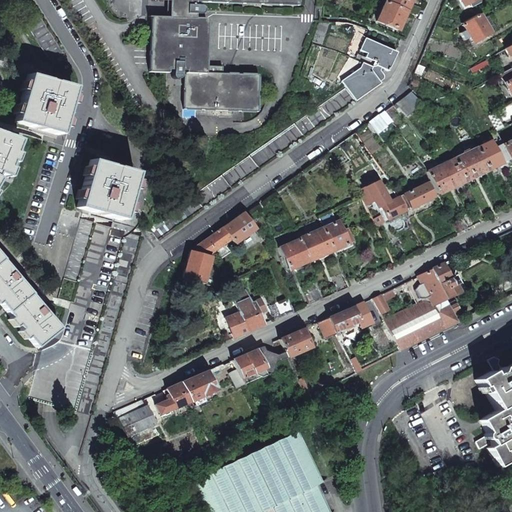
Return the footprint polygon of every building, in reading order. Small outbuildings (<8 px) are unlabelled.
[(151,0),(169,1),(168,17),(150,17),(148,72),(167,73),(167,70),(171,70),(171,76),(172,77),(173,78),(174,79),(176,79),(179,78),(180,77),(180,76),(180,70),(184,70),(183,109),(256,112),(257,75),(221,74),(221,67),(204,66),(206,19),(193,18),(193,14),(200,14),(201,14),(202,12),(203,11),(203,9),(202,8),(201,6),(199,5),(194,5),(194,2),(296,5),(296,0),(151,0)] [(385,0),(384,2),(405,11),(409,4),(410,0),(385,0)] [(19,10),(51,63),(64,55),(30,2),(19,10)] [(376,21),(396,31),(405,11),(384,2),(376,21)] [(405,11),(414,15),(418,8),(409,4),(405,11)] [(471,42),(488,33),(477,15),(461,24),(465,31),(460,34),(463,40),(469,37),(471,42)] [(396,52),(365,38),(359,50),(366,53),(365,58),(373,61),(371,67),(362,63),(359,68),(341,81),(346,89),(354,101),(379,83),(378,82),(381,80),(382,77),(382,75),(379,70),(380,68),(387,71),(396,52)] [(511,99),(511,78),(511,79),(508,74),(500,78),(511,99)] [(14,122),(58,135),(71,88),(28,76),(14,122)] [(149,229),(157,240),(354,101),(346,89),(149,229)] [(413,110),(420,104),(409,92),(403,98),(413,110)] [(393,104),(404,116),(413,110),(403,98),(393,104)] [(376,134),(392,123),(383,112),(368,123),(376,134)] [(0,174),(5,176),(19,140),(0,132),(0,174)] [(510,161),(511,160),(511,139),(502,145),(509,159),(510,161)] [(486,170),(509,159),(502,145),(501,144),(493,148),(489,141),(475,148),(486,170)] [(464,181),(486,170),(475,148),(453,159),(464,181)] [(437,194),(464,181),(453,159),(426,173),(437,194)] [(76,207),(120,220),(133,173),(90,161),(76,207)] [(385,220),(403,211),(396,197),(388,182),(379,187),(377,183),(369,188),(368,186),(361,189),(368,203),(372,201),(375,208),(377,207),(385,220)] [(408,208),(432,197),(425,183),(402,195),(408,208)] [(403,211),(408,208),(402,195),(396,197),(403,211)] [(233,244),(254,229),(243,212),(222,227),(230,239),(233,244)] [(459,233),(469,229),(462,217),(453,221),(459,233)] [(73,410),(90,415),(96,396),(133,267),(141,236),(80,219),(50,320),(58,329),(45,339),(28,396),(44,402),(73,410)] [(332,250),(351,242),(345,229),(341,231),(336,221),(322,228),(332,250)] [(205,256),(230,239),(222,227),(188,252),(205,256)] [(307,262),(332,250),(322,228),(297,239),(307,262)] [(287,271),(307,262),(297,239),(277,248),(287,271)] [(181,279),(202,284),(209,258),(205,256),(188,252),(181,279)] [(0,304),(6,313),(29,294),(1,259),(0,259),(0,304)] [(454,284),(458,292),(465,288),(451,260),(442,264),(449,278),(453,277),(456,283),(454,284)] [(345,281),(354,277),(348,263),(339,267),(342,273),(345,281)] [(430,270),(444,298),(458,292),(454,284),(456,283),(453,277),(449,278),(442,264),(430,270)] [(418,276),(431,303),(429,304),(429,305),(444,298),(430,270),(418,276)] [(336,292),(348,288),(345,281),(342,273),(330,278),(336,292)] [(311,303),(322,298),(315,283),(305,287),(311,303)] [(246,332),(262,325),(257,314),(252,302),(250,303),(249,301),(244,290),(231,296),(238,312),(246,332)] [(45,339),(58,329),(50,320),(29,294),(6,313),(35,347),(45,339)] [(257,314),(265,311),(259,297),(249,301),(250,303),(252,302),(257,314)] [(273,320),(292,312),(286,298),(267,307),(273,320)] [(423,300),(382,322),(398,351),(426,337),(455,322),(452,315),(447,305),(444,298),(429,305),(429,304),(423,300)] [(447,305),(452,315),(459,311),(454,301),(447,305)] [(327,318),(333,332),(357,322),(351,308),(327,318)] [(233,338),(246,332),(238,312),(224,318),(233,338)] [(317,322),(324,339),(334,335),(333,332),(327,318),(317,322)] [(298,331),(301,337),(304,335),(304,337),(307,336),(304,328),(298,331)] [(278,339),(286,357),(309,347),(304,337),(304,335),(301,337),(298,331),(278,339)] [(231,360),(240,378),(262,368),(257,356),(260,355),(257,349),(231,360)] [(486,448),(497,467),(511,458),(511,419),(509,414),(510,412),(505,404),(511,400),(511,363),(503,369),(501,368),(499,368),(498,368),(497,369),(497,370),(497,372),(497,373),(492,376),(489,371),(474,380),(493,411),(477,421),(484,433),(483,434),(483,436),(483,438),(484,439),(486,440),(487,440),(488,440),(490,446),(486,448)] [(240,378),(244,385),(265,375),(262,368),(240,378)] [(190,400),(191,401),(214,390),(205,372),(182,382),(190,400)] [(154,405),(158,414),(190,400),(182,382),(165,389),(168,395),(165,396),(167,400),(154,405)] [(420,415),(414,403),(403,409),(408,421),(420,415)] [(118,418),(126,437),(153,424),(145,406),(118,418)] [(448,472),(420,415),(408,421),(437,477),(448,472)] [(191,482),(204,511),(325,511),(320,501),(313,485),(317,484),(292,433),(191,482)]
